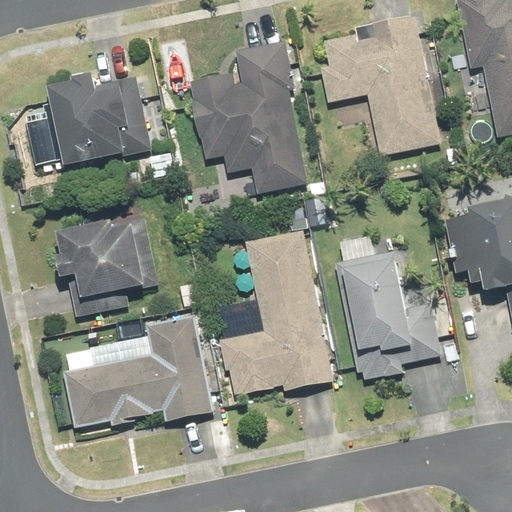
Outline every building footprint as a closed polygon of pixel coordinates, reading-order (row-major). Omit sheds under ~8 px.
[(511,0),(456,0),(471,70),(483,67),(498,139),(511,136),(511,0)] [(357,36),(325,42),(329,67),(321,68),(328,104),(368,96),(381,158),(442,145),(416,16),(356,28),(357,36)] [(233,74),(191,82),(207,160),(225,157),(229,174),(252,169),(258,196),(309,185),(289,92),(296,90),(286,42),(236,52),(243,84),(235,86),(233,74)] [(71,82),(47,87),(63,167),(123,155),(123,157),(152,152),(137,78),(94,87),(92,75),(71,79),(71,82)] [(150,155),(151,160),(154,180),(176,176),(172,152),(150,155)] [(511,199),(467,208),(469,216),(458,218),(471,286),(482,283),(484,292),(506,288),(511,318),(511,199)] [(111,221),(55,232),(60,255),(56,256),(60,279),(68,277),(77,318),(130,308),(127,293),(159,287),(146,219),(112,226),(111,221)] [(264,333),(221,341),(227,372),(230,371),(235,396),(244,394),(244,395),(275,389),(274,388),(284,386),(285,392),(333,382),(304,232),(246,243),(264,333)] [(344,263),(336,264),(358,374),(363,373),(365,381),(385,377),(385,378),(403,374),(401,365),(442,357),(431,305),(409,309),(397,252),(375,256),(371,237),(340,243),(344,263)] [(70,371),(64,372),(75,429),(111,422),(112,427),(136,423),(135,419),(154,415),(154,414),(164,412),(166,423),(215,414),(196,316),(147,326),(153,355),(94,367),(91,351),(67,355),(70,371)]
